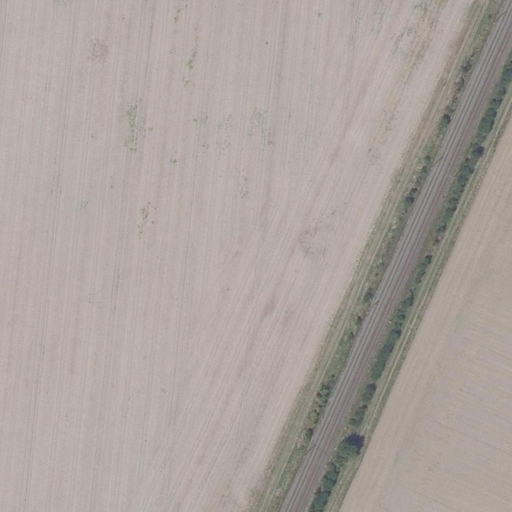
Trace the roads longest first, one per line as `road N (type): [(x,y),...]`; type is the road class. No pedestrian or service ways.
road 1 (track): [(256,511),(482,0)]
road 2 (track): [(325,511),(511,90)]
